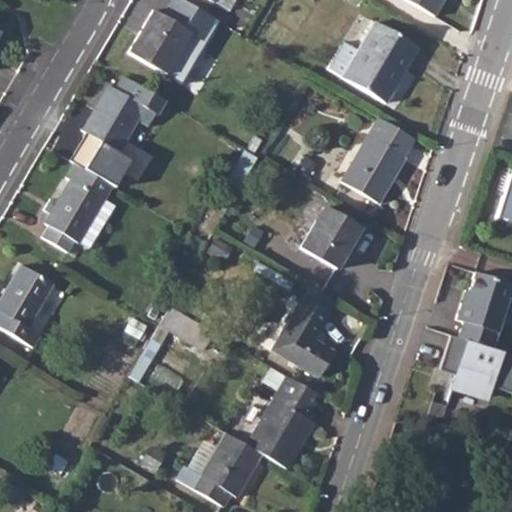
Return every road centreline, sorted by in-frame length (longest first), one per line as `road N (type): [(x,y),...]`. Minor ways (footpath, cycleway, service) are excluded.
road 1 (tertiary): [(335,511),(505,32)]
road 2 (residential): [(0,171),(98,0)]
